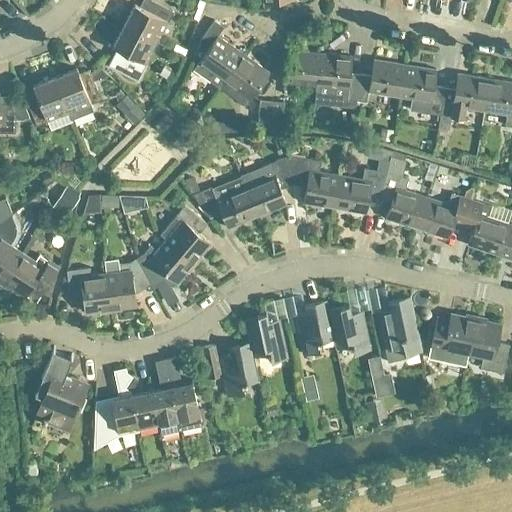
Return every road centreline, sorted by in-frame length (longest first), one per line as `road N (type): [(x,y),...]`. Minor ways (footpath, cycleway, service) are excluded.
road 1 (residential): [(0,334),(38,329),(105,345),(149,342),(252,281),(310,267),(384,269),(511,295)]
road 2 (residential): [(511,50),(322,13)]
